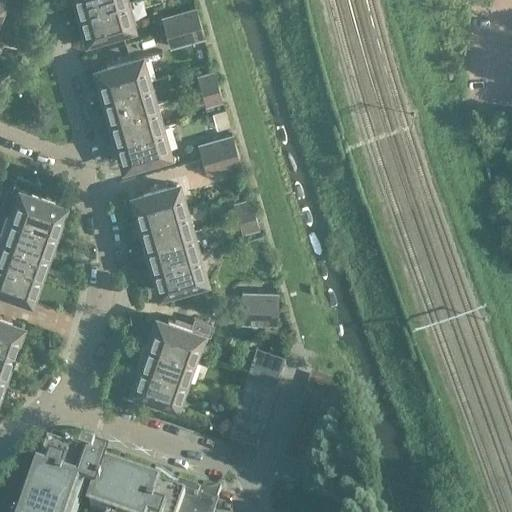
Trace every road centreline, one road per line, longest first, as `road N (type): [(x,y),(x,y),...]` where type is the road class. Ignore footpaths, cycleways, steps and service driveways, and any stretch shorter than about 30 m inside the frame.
road 1 (residential): [(250,511),(259,481),(62,391)]
road 2 (residential): [(62,391),(100,291),(96,207),(82,165)]
road 3 (residential): [(82,165),(47,43)]
